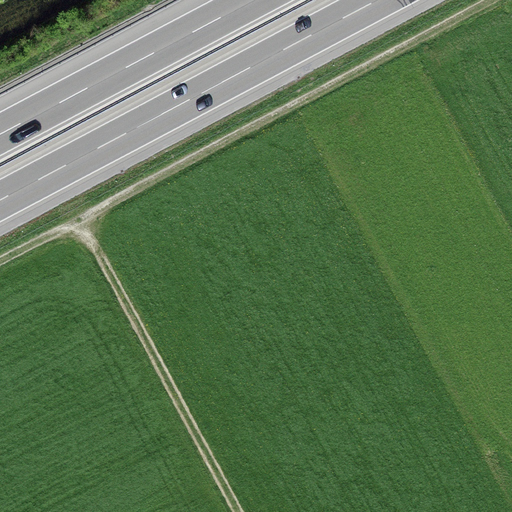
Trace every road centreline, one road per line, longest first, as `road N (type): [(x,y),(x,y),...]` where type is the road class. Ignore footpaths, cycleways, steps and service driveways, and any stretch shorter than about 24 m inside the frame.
road 1 (track): [(0,261),(492,0)]
road 2 (motorway): [(0,199),(376,0)]
road 3 (track): [(79,219),(234,511)]
road 4 (motorway): [(252,0),(0,133)]
